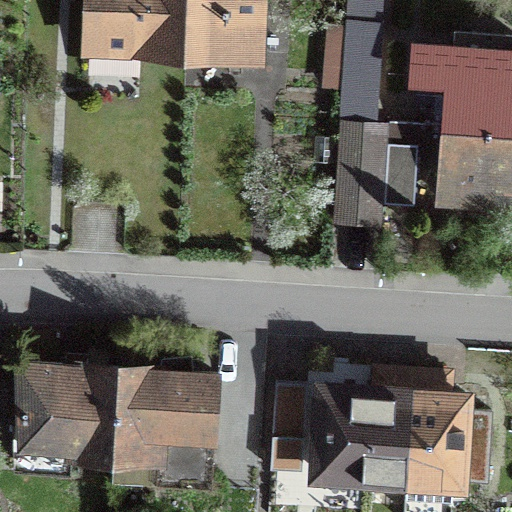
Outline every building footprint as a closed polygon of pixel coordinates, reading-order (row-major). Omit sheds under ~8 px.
[(87,0),(86,44),(185,48),(186,0),(87,0)] [(186,0),(185,48),(260,52),(261,0),(186,0)] [(342,120),(369,121),(377,0),(346,0),(345,23),(327,22),(323,80),(342,81),(340,120),(342,120)] [(452,76),(448,125),(511,130),(511,50),(419,44),(417,74),(452,76)] [(383,122),(369,121),(342,120),(336,218),(377,221),(383,122)] [(511,180),(511,130),(448,125),(444,198),(493,201),(495,179),(511,180)] [(384,201),(413,203),(417,143),(388,141),(384,201)] [(163,367),(118,365),(113,455),(167,458),(171,480),(211,482),(217,372),(192,371),(189,354),(163,356),(163,367)] [(113,455),(118,365),(19,359),(21,417),(25,417),(23,466),(70,469),(71,453),(113,455)] [(320,422),(318,470),(406,475),(411,389),(412,367),(376,365),(375,387),(323,384),(322,391),(320,422)] [(447,390),(448,369),(412,367),(411,389),(406,475),(405,498),(436,500),(438,477),(478,479),(481,427),(463,426),(465,391),(447,390)] [(286,420),(320,422),(322,391),(288,389),(286,420)]
